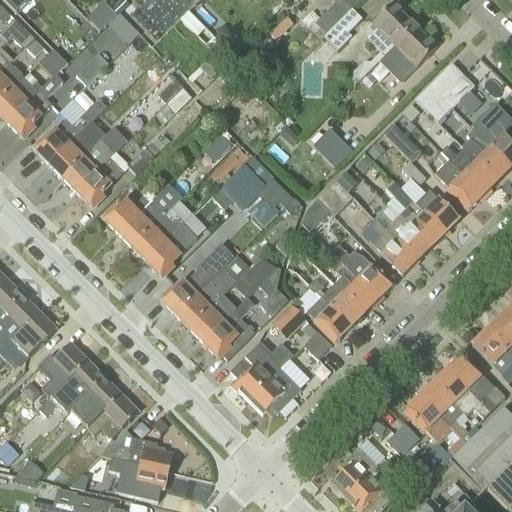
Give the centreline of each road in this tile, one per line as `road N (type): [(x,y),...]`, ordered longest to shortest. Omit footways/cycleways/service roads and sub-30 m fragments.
road 1 (residential): [(264,474),(0,206)]
road 2 (residential): [(264,474),(511,227)]
